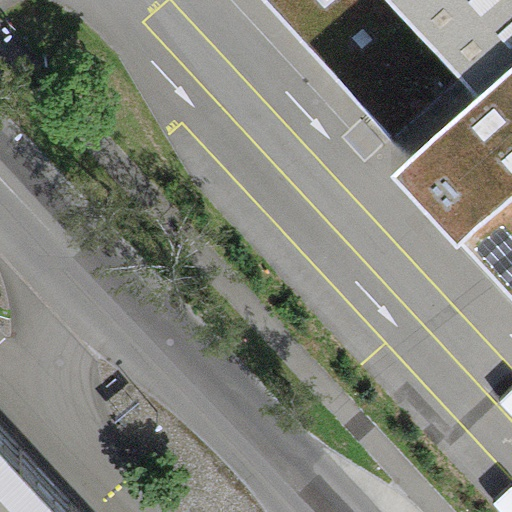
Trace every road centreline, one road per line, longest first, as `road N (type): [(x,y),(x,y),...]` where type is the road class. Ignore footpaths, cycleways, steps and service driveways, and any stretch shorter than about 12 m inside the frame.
road 1 (unclassified): [(240,420),(0,168)]
road 2 (unclassified): [(356,511),(290,444),(240,420)]
